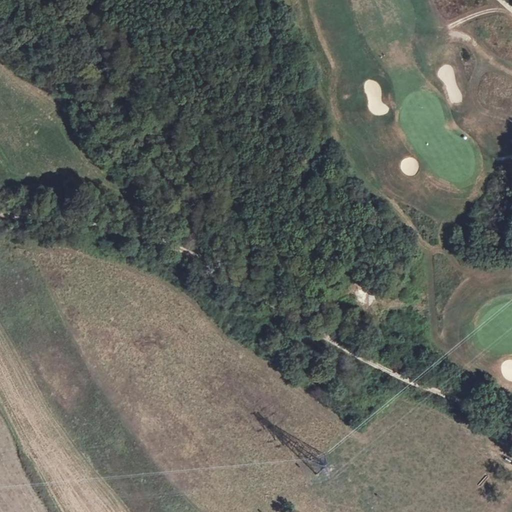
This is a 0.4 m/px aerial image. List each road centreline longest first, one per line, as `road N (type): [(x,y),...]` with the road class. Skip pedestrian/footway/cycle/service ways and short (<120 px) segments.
road 1 (track): [(511,428),(330,340),(184,250)]
road 2 (track): [(60,22),(119,83),(144,124),(184,250)]
road 3 (track): [(184,250),(101,225),(0,214)]
